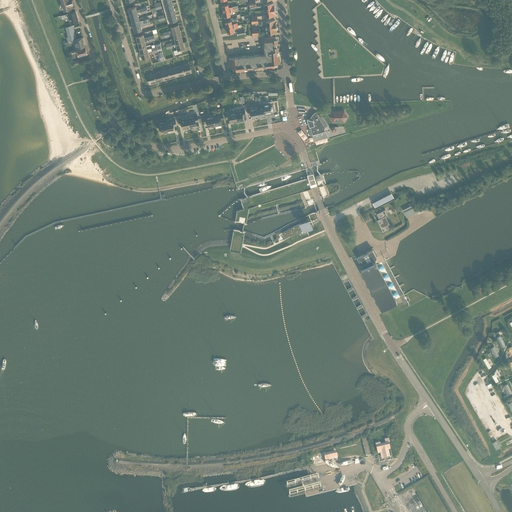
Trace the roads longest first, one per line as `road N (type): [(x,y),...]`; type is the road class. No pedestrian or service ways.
road 1 (tertiary): [(479,479),(387,338),(331,231),(301,145),(287,130)]
road 2 (tertiary): [(287,130),(175,149),(139,141),(109,109),(75,0)]
